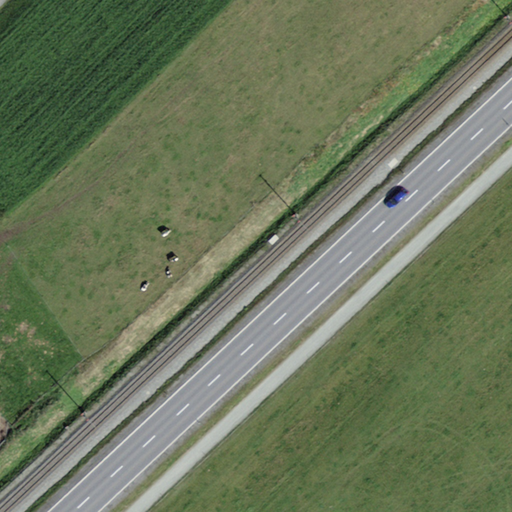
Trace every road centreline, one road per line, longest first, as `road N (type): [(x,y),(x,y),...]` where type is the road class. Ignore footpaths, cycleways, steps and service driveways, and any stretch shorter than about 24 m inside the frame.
road 1 (primary): [(511,102),(74,511)]
road 2 (track): [(511,162),(140,511)]
